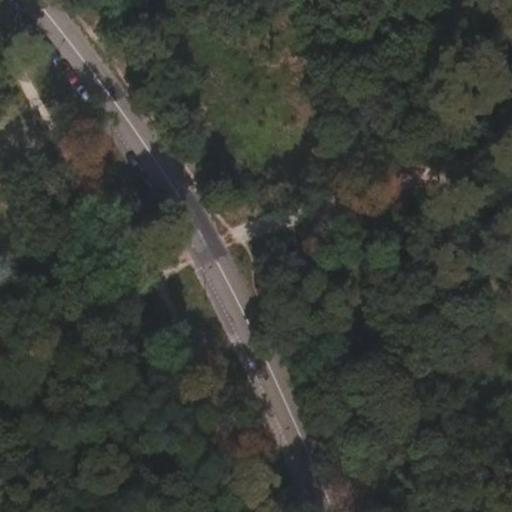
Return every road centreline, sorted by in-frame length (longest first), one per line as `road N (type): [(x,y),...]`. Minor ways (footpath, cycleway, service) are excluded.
road 1 (unclassified): [(325,511),(204,248),(31,0)]
road 2 (unknown): [(204,248),(353,194),(511,163)]
road 3 (unknown): [(0,371),(155,276)]
